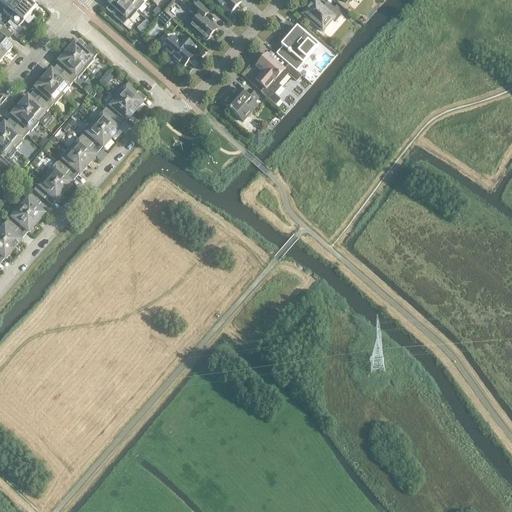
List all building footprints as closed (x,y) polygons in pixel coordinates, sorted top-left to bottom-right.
[(0,0),(0,2),(7,8),(13,0),(0,0)] [(3,13),(11,20),(15,15),(27,2),(24,0),(13,0),(7,8),(3,13)] [(114,17),(123,26),(128,20),(129,21),(136,12),(122,0),(114,0),(110,5),(118,12),(114,17)] [(122,0),(136,12),(145,0),(122,0)] [(211,0),(230,16),(240,4),(236,0),(211,0)] [(333,8),(329,13),(315,1),(302,15),(322,32),(332,21),(335,24),(342,16),(333,8)] [(10,20),(19,28),(35,9),(27,2),(15,15),(11,20),(10,20)] [(198,4),(190,12),(197,18),(189,27),(206,42),(217,29),(204,18),(209,13),(198,4)] [(373,7),(365,16),(369,19),(376,10),(373,7)] [(157,8),(152,13),(157,17),(162,12),(157,8)] [(156,19),(165,27),(172,20),(163,12),(156,19)] [(146,21),(141,25),(146,29),(150,25),(146,21)] [(0,32),(8,40),(10,38),(12,36),(12,35),(4,28),(0,32)] [(288,52),(287,53),(290,55),(291,54),(303,64),(318,47),(297,28),(294,32),(282,46),(288,52)] [(0,52),(5,57),(13,48),(0,36),(0,52)] [(161,49),(168,56),(183,69),(194,56),(190,53),(194,47),(184,38),(179,43),(172,37),(161,49)] [(269,46),(274,50),(278,46),(273,42),(269,46)] [(67,53),(86,70),(88,68),(85,66),(91,60),(92,61),(97,56),(87,47),(83,51),(75,44),(67,53)] [(64,74),(73,83),(77,78),(78,79),(86,70),(67,53),(59,62),(67,69),(64,74)] [(266,90),(262,94),(276,107),(280,102),(273,96),(281,88),(274,82),(285,71),(267,55),(256,67),(263,73),(256,81),(266,90)] [(288,67),(285,71),(284,72),(296,82),(301,77),(288,67)] [(44,80),(63,97),(64,95),(61,93),(67,86),(69,88),(73,83),(64,74),(60,78),(52,71),(44,80)] [(40,101),(50,110),(55,104),(53,103),(58,96),(61,99),(63,97),(44,80),(36,89),(44,96),(40,101)] [(129,83),(117,97),(135,113),(143,104),(135,97),(139,92),(129,83)] [(89,85),(83,91),(88,95),(94,89),(89,85)] [(231,112),(243,123),(254,110),(251,107),(258,99),(249,91),(245,96),(237,89),(223,105),(230,111),(229,111),(231,113),(231,112)] [(110,105),(106,111),(115,119),(119,115),(127,122),(135,113),(117,97),(115,99),(118,101),(112,107),(110,105)] [(20,107),(39,124),(41,122),(38,119),(43,113),(45,115),(50,110),(40,101),(36,105),(28,98),(20,107)] [(20,123),(16,127),(27,136),(31,131),(29,129),(35,123),(38,126),(39,124),(20,107),(12,116),(20,123)] [(94,121),(93,123),(111,140),(119,131),(111,124),(115,119),(106,111),(101,116),(103,118),(97,124),(94,121)] [(70,121),(63,127),(68,131),(74,125),(70,121)] [(86,133),(82,137),(92,146),(95,142),(103,149),(111,140),(93,123),(85,132),(86,133)] [(4,125),(0,130),(0,136),(16,150),(17,149),(14,146),(20,140),(22,142),(27,136),(16,127),(13,132),(4,125)] [(252,140),(258,146),(264,139),(258,133),(252,140)] [(0,161),(3,164),(18,177),(22,172),(19,169),(17,169),(6,160),(8,158),(6,156),(11,150),(14,152),(16,150),(0,136),(0,161)] [(71,148),(69,150),(88,166),(96,157),(88,150),(92,146),(82,137),(77,143),(79,144),(74,150),(71,148)] [(39,146),(43,149),(49,142),(45,139),(39,146)] [(63,159),(58,164),(68,173),(72,168),(80,175),(88,166),(69,150),(67,152),(70,154),(65,160),(63,159)] [(36,159),(32,164),(36,168),(40,163),(36,159)] [(45,177),(64,193),(72,184),(64,177),(68,173),(58,164),(53,169),(55,171),(50,177),(47,175),(45,177)] [(48,195),(56,202),(64,193),(45,177),(44,178),(46,181),(41,187),(39,185),(34,191),(44,200),(48,195)] [(20,206),(18,208),(37,224),(45,215),(37,208),(41,204),(31,195),(26,201),(27,202),(22,208),(20,206)] [(12,217),(7,222),(17,231),(21,226),(29,233),(37,224),(18,208),(16,210),(19,212),(13,218),(12,217)] [(0,239),(13,251),(21,242),(13,235),(17,231),(7,222),(2,227),(4,229),(0,233),(0,239)] [(0,255),(5,260),(13,251),(0,239),(0,255)]
